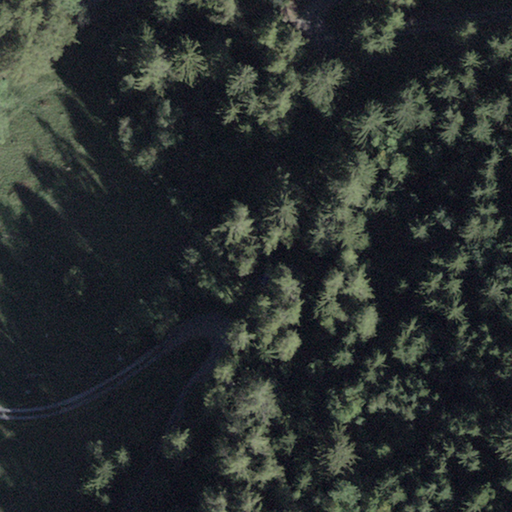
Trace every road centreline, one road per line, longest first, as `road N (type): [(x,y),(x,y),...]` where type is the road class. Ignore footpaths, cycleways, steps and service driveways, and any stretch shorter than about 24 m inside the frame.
road 1 (track): [(0,407),(77,396),(189,326),(214,324),(222,331),(217,353),(187,389),(126,511)]
road 2 (track): [(342,0),(323,26),(355,44),(495,19)]
